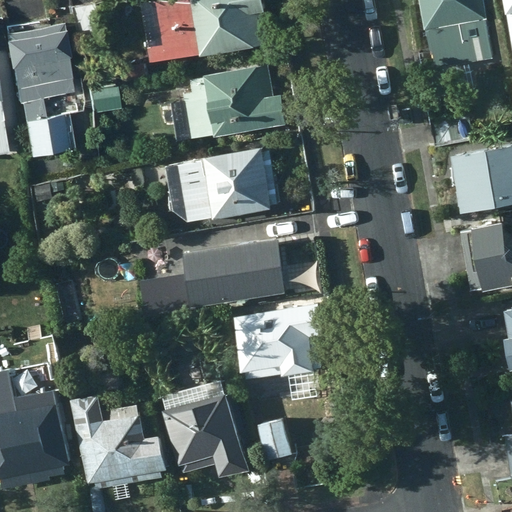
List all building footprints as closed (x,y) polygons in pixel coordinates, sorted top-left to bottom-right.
[(141,0),(151,59),(269,40),(263,8),(266,8),(264,0),(141,0)] [(485,0),(423,0),(434,67),(495,56),(486,16),(489,15),(485,0)] [(101,4),(77,8),(84,47),(108,43),(101,4)] [(58,21),(4,30),(16,100),(20,100),(29,152),(71,145),(65,112),(43,116),(39,93),(70,87),(58,21)] [(185,92),(192,135),(286,120),(281,90),(274,91),(269,60),(204,71),(205,74),(192,76),(194,91),(185,92)] [(142,61),(118,65),(121,79),(144,75),(142,61)] [(116,83),(88,87),(91,109),(119,105),(116,83)] [(511,141),(455,152),(463,207),(511,199),(511,141)] [(263,147),(263,144),(165,160),(174,206),(190,217),(213,212),(214,214),(272,204),(272,201),(280,199),(271,147),(263,147)] [(462,230),(472,289),(511,282),(511,240),(508,241),(504,220),(473,224),(473,228),(462,230)] [(278,234),(185,247),(191,301),(287,290),(278,234)] [(319,300),(237,311),(243,365),(284,359),(285,369),(323,364),(320,331),(324,330),(319,300)] [(0,372),(21,368),(17,349),(0,352),(0,372)] [(54,397),(51,386),(0,395),(0,475),(1,475),(3,486),(52,477),(51,473),(65,470),(63,462),(71,461),(58,396),(54,397)] [(250,466),(227,387),(165,403),(185,470),(216,461),(220,474),(250,466)] [(99,388),(72,394),(89,480),(96,479),(97,487),(163,474),(162,467),(169,466),(162,430),(147,432),(142,408),(140,408),(138,399),(103,405),(99,388)] [(289,414),(264,420),(273,457),(298,451),(289,414)] [(113,511),(106,488),(90,493),(95,511),(113,511)]
